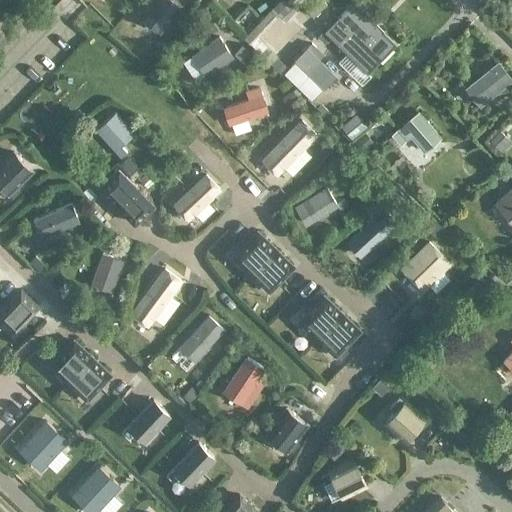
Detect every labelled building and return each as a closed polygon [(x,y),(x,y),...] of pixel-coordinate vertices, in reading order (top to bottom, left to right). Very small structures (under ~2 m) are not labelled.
[(180,4),(175,0),(151,0),(140,14),(159,30),(180,4)] [(295,4),(290,0),(280,0),(272,9),(278,14),(282,18),(295,4)] [(396,43),(353,1),(324,30),(367,72),(396,43)] [(250,42),(278,14),(272,9),(245,37),(250,42)] [(232,56),(219,36),(192,55),(206,74),(232,56)] [(311,43),(283,72),(310,99),(334,75),(319,59),(323,55),(311,43)] [(511,78),(498,63),(466,88),(479,104),(511,78)] [(259,96),(226,107),(231,123),(264,111),(259,96)] [(115,112),(95,129),(120,157),(126,152),(120,145),(134,133),(115,112)] [(418,112),(392,134),(400,144),(411,135),(424,150),(439,137),(418,112)] [(262,160),(276,174),(315,134),(301,120),(262,160)] [(0,164),(0,184),(7,192),(30,168),(13,151),(0,164)] [(118,168),(99,187),(134,222),(153,204),(118,168)] [(160,197),(179,217),(202,197),(183,176),(160,197)] [(327,188),(296,207),(305,223),(337,204),(327,188)] [(511,198),(501,209),(511,220),(511,188),(510,190),(511,191),(511,198)] [(78,222),(70,203),(33,218),(41,237),(62,228),(63,231),(72,228),(71,225),(78,222)] [(396,222),(384,209),(348,242),(360,255),(396,222)] [(252,273),(275,249),(257,232),(234,256),(252,273)] [(292,266),(275,249),(252,273),(269,289),(292,266)] [(415,289),(433,270),(415,252),(397,270),(415,289)] [(91,283),(110,290),(121,260),(102,253),(91,283)] [(178,287),(160,274),(133,310),(149,324),(178,287)] [(20,289),(0,310),(0,315),(15,330),(37,306),(20,289)] [(318,337),(341,313),(323,296),(301,320),(318,337)] [(358,330),(341,313),(318,337),(335,354),(358,330)] [(194,359),(223,328),(208,315),(180,346),(194,359)] [(511,338),(511,340),(511,350),(503,360),(511,369),(511,338)] [(51,364),(69,381),(91,357),(73,340),(51,364)] [(109,373),(91,357),(69,381),(86,398),(109,373)] [(262,368),(247,357),(224,390),(240,401),(262,368)] [(386,421),(407,440),(425,420),(400,397),(391,407),(396,411),(386,421)] [(153,399),(128,425),(144,440),(169,414),(153,399)] [(287,408),(267,435),(286,449),(306,423),(287,408)] [(173,468),(189,483),(214,457),(198,442),(173,468)] [(365,484),(353,460),(320,476),(324,484),(333,479),(341,495),(365,484)] [(222,511),(255,511),(256,511),(239,495),(222,511)] [(456,511),(440,497),(426,511),(456,511)]
